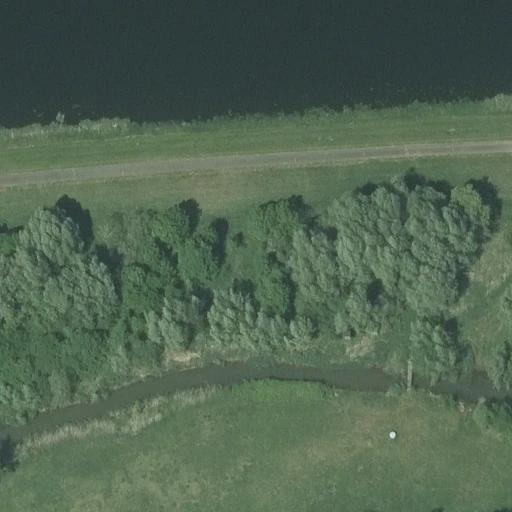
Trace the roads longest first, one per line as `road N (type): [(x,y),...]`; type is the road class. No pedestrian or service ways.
road 1 (unclassified): [(511,144),(0,176)]
road 2 (track): [(407,392),(412,350),(423,336),(492,325),(511,295)]
road 3 (track): [(407,392),(409,432),(469,451),(511,487)]
